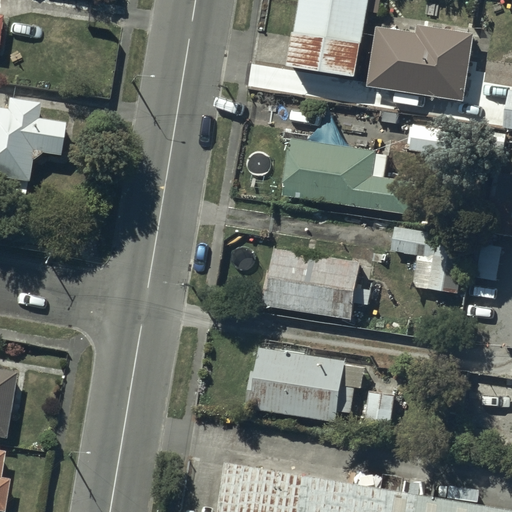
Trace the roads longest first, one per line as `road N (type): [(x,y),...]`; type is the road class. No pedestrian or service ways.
road 1 (tertiary): [(197,0),(145,312)]
road 2 (tertiary): [(145,312),(110,511)]
road 3 (residential): [(145,312),(0,285)]
